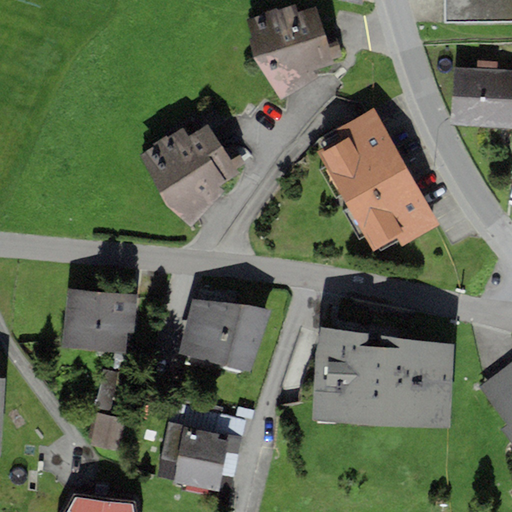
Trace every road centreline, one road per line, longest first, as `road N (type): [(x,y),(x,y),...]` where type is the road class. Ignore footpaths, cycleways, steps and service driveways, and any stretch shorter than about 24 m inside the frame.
road 1 (residential): [(0,247),(306,274),(511,314)]
road 2 (residential): [(397,0),(442,128),(511,245)]
